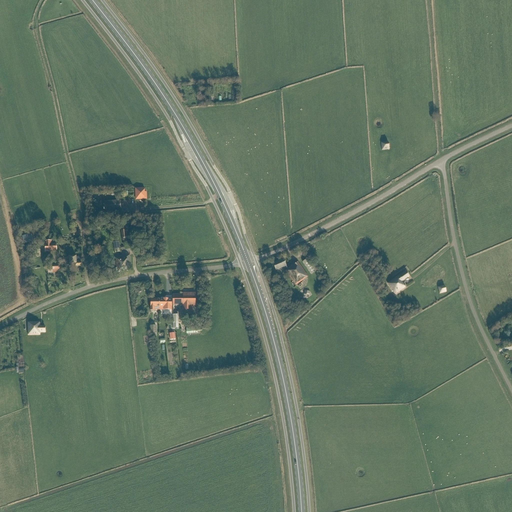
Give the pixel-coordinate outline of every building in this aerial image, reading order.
[(388,141),(381,142),(382,150),(389,149),(388,141)] [(144,188),(135,189),(136,200),(147,199),(146,192),(144,193),(144,188)] [(120,200),(104,202),(105,216),(121,214),(120,200)] [(125,230),(121,231),(122,240),(132,239),(132,235),(127,235),(127,234),(128,234),(127,231),(125,231),(125,230)] [(52,242),(45,242),(45,252),(56,252),(56,245),(52,245),(52,242)] [(26,249),(22,249),(24,261),(28,261),(28,258),(28,254),(31,254),(30,245),(26,246),(26,249)] [(119,258),(115,258),(117,273),(131,271),(129,256),(119,258)] [(69,257),(66,257),(66,260),(69,260),(69,263),(68,263),(68,266),(70,266),(70,267),(81,267),(80,258),(77,258),(77,257),(69,258),(69,257)] [(308,259),(302,262),(311,275),(316,271),(308,259)] [(285,271),(286,271),(287,269),(283,260),(273,264),(276,271),(280,269),(281,269),(285,271)] [(287,269),(286,271),(296,285),(307,277),(298,262),(287,269)] [(405,272),(387,284),(389,287),(390,287),(391,288),(390,288),(392,291),(393,291),(394,293),(393,293),(395,295),(406,288),(401,281),(408,276),(405,272)] [(445,285),(438,287),(439,294),(446,292),(445,285)] [(173,299),(173,305),(183,305),(183,310),(191,310),(191,308),(193,308),(193,306),(195,306),(195,293),(187,293),(187,294),(173,294),(173,299)] [(159,310),(159,299),(151,299),(151,311),(155,311),(155,310),(159,310)] [(172,299),(159,299),(159,310),(164,310),(173,310),(173,305),(173,299),(172,299)] [(39,322),(28,322),(28,335),(40,335),(40,332),(45,332),(45,326),(39,326),(39,322)]
